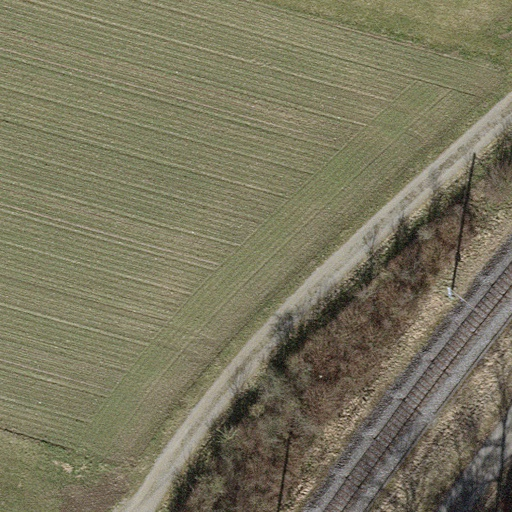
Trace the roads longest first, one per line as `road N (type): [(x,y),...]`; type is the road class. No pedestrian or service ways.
road 1 (track): [(150,511),(231,388),(511,133)]
road 2 (track): [(441,511),(511,407)]
